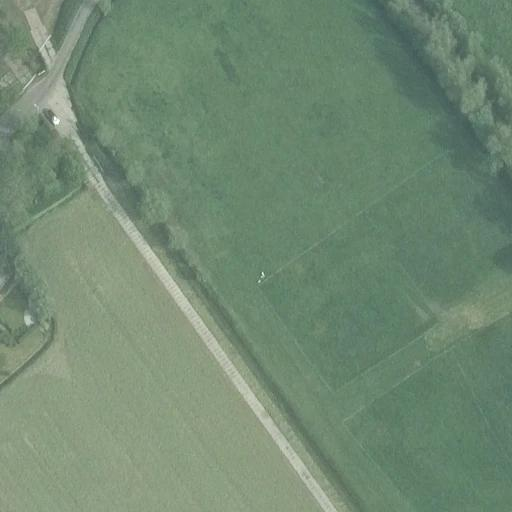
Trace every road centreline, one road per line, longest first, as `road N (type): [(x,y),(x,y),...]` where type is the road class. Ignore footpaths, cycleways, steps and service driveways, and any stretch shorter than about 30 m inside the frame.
road 1 (unknown): [(404,0),(511,154)]
road 2 (unclassified): [(0,141),(47,94),(96,0)]
